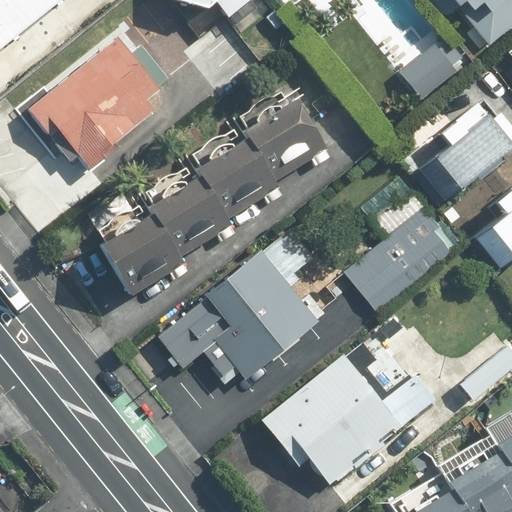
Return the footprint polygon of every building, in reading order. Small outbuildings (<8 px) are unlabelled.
[(0,0),(0,46),(57,0),(0,0)] [(176,0),(206,7),(214,0),(218,0),(232,16),(250,0),(176,0)] [(511,0),(436,0),(448,15),(460,6),(489,42),(511,22),(511,0)] [(106,150),(160,104),(152,95),(164,85),(121,34),(34,108),(44,120),(53,112),(84,150),(78,155),(90,169),(109,154),(106,150)] [(455,67),(434,40),(400,67),(421,94),(455,67)] [(254,132),(277,170),(330,140),(301,90),(248,121),(254,132)] [(511,145),(511,139),(480,98),(441,128),(452,141),(423,164),(447,195),(511,145)] [(209,170),(235,209),(283,182),(277,170),(254,132),(204,161),(209,170)] [(162,205),(188,245),(239,216),(235,209),(209,170),(158,199),(162,205)] [(400,174),(361,206),(387,236),(343,272),(377,312),(458,243),(400,174)] [(511,257),(511,185),(493,200),(503,214),(478,234),(502,265),(511,257)] [(178,256),(151,216),(100,245),(129,295),(182,265),(178,256)] [(302,276),(298,271),(316,256),(293,227),(162,331),(188,364),(205,350),(230,381),(243,371),(248,377),(330,312),(312,288),(303,295),(293,283),(302,276)] [(511,373),(511,346),(508,341),(458,382),(476,403),(511,373)] [(359,344),(268,414),(323,486),(437,398),(417,371),(394,389),(359,344)] [(458,480),(482,511),(497,511),(510,502),(511,503),(511,450),(505,442),(458,480)] [(415,511),(482,511),(458,480),(415,511)] [(9,511),(0,499),(0,511),(9,511)]
